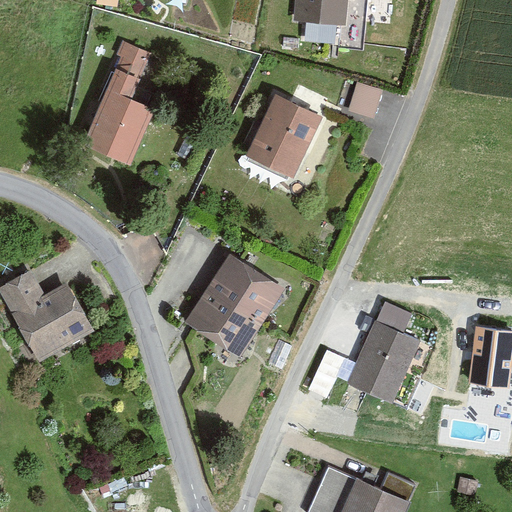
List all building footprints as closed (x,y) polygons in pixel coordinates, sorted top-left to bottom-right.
[(348,0),(296,0),(294,19),(346,24),(348,0)] [(151,49),(126,38),(81,139),(128,159),(153,103),(132,94),(151,49)] [(384,86),(357,78),(348,105),(375,113),(384,86)] [(321,116),(275,95),(247,154),(293,175),(321,116)] [(286,288),(230,252),(207,287),(264,323),(286,288)] [(33,273),(2,289),(41,360),(93,332),(66,282),(45,294),(33,273)] [(207,287),(186,320),(243,356),(264,323),(207,287)] [(378,321),(374,319),(345,383),(391,404),(420,340),(404,333),(413,313),(387,302),(378,321)] [(427,335),(431,320),(414,314),(409,330),(427,335)] [(511,356),(511,331),(476,327),(469,382),(508,387),(511,356)] [(310,386),(329,394),(346,354),(327,346),(310,386)] [(357,481),(329,468),(310,511),(407,511),(412,501),(358,477),(357,481)]
